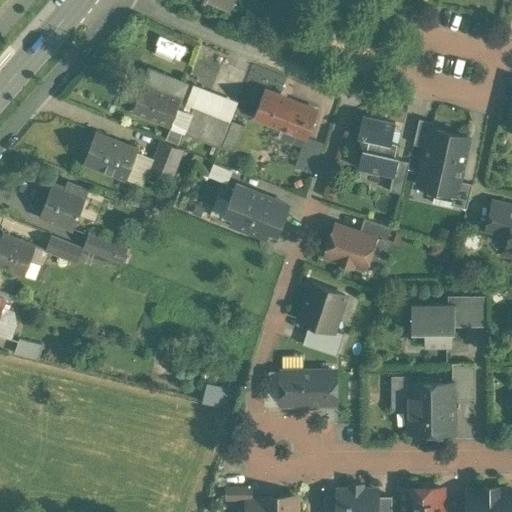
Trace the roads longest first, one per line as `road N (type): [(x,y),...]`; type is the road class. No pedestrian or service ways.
road 1 (residential): [(511,454),(312,454),(283,447)]
road 2 (residential): [(511,50),(501,48),(486,104),(403,84)]
road 3 (unknown): [(473,454),(470,322)]
road 4 (secondary): [(80,0),(0,91)]
